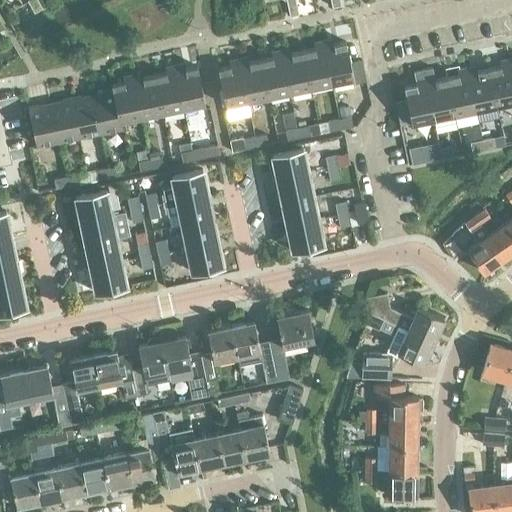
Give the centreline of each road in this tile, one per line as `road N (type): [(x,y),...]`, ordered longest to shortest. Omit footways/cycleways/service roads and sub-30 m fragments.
road 1 (residential): [(396,255),(369,128),(383,101),(369,32),(511,3)]
road 2 (residential): [(481,309),(449,384),(448,511)]
road 3 (residential): [(57,329),(249,287)]
road 4 (residential): [(249,287),(396,255)]
road 5 (residential): [(249,287),(225,159)]
